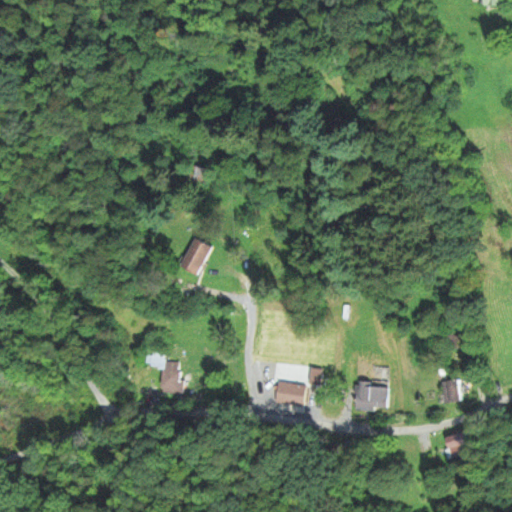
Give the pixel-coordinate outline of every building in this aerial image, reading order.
[(193,180),(202,184),(207,171),(198,168),(193,180)] [(183,269),(201,278),(215,249),(198,240),(183,269)] [(182,393),(181,362),(165,362),(165,353),(148,354),(148,369),(164,368),(164,394),(182,393)] [(461,380),(443,382),(445,403),(463,401),(461,380)] [(389,412),(389,383),(356,383),(356,412),(389,412)] [(465,448),(474,445),(471,432),(447,439),(452,458),(467,454),(465,448)]
